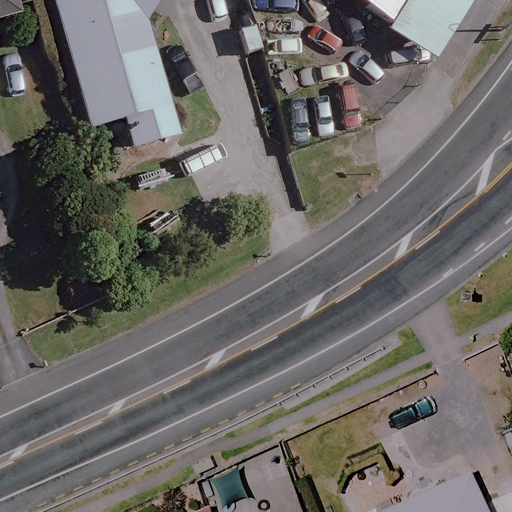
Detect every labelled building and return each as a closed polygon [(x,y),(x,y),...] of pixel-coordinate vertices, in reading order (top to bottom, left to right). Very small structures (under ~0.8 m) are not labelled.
[(0,0),(0,20),(18,16),(13,0),(0,0)] [(51,0),(89,132),(125,122),(133,152),(177,139),(145,25),(161,0),(51,0)] [(351,0),(433,55),(471,0),(351,0)] [(501,511),(477,459),(363,511),(501,511)] [(220,511),(216,497),(182,511),(220,511)]
